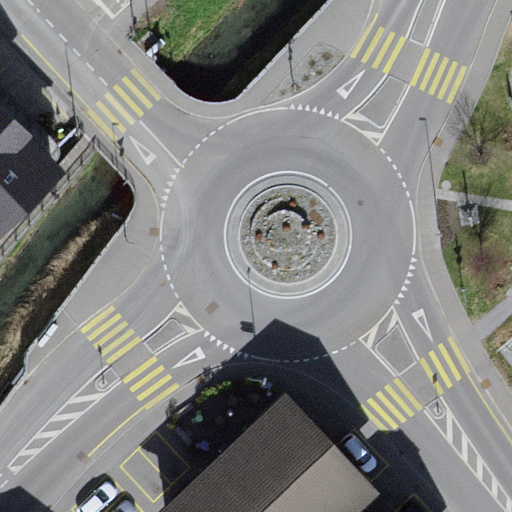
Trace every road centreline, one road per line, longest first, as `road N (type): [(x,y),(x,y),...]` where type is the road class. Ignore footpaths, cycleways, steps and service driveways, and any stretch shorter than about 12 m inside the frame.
road 1 (secondary): [(0,496),(146,379),(254,327)]
road 2 (secondary): [(191,245),(151,301),(77,369),(0,462)]
road 3 (tertiary): [(511,496),(451,394),(387,244)]
road 4 (tertiary): [(310,331),(398,397),(503,511)]
road 5 (secondary): [(385,212),(459,0)]
road 6 (residential): [(208,179),(72,46)]
road 7 (secondary): [(408,0),(354,90),(291,136)]
road 8 (secondary): [(385,212),(351,158),(291,136)]
road 9 (secondary): [(310,331),(361,302),(387,244)]
